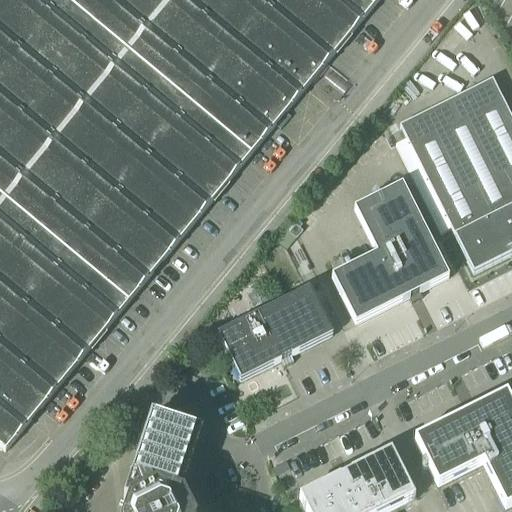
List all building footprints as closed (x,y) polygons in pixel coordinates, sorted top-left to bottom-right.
[(0,0),(0,452),(4,456),(381,0),(0,0)] [(511,126),(491,85),(399,132),(472,278),(511,258),(511,126)] [(419,298),(446,285),(402,194),(355,217),(377,262),(333,284),(355,330),(408,304),(411,309),(422,303),(419,298)] [(299,233),(302,230),(294,224),(285,235),(296,244),(302,236),(299,233)] [(290,363),(331,343),(308,297),(217,342),(239,388),(279,369),(282,374),(292,368),(290,363)] [(502,511),(505,511),(511,508),(511,416),(504,400),(476,414),(474,409),(463,414),(466,419),(413,446),(436,491),(481,469),(502,511)] [(184,511),(179,502),(200,439),(149,422),(123,506),(127,508),(125,511),(184,511)] [(358,511),(395,511),(411,504),(388,458),(349,478),(350,481),(349,487),(347,488),(358,511)] [(345,489),(339,487),(338,484),(298,504),(302,511),(358,511),(347,488),(345,489)]
